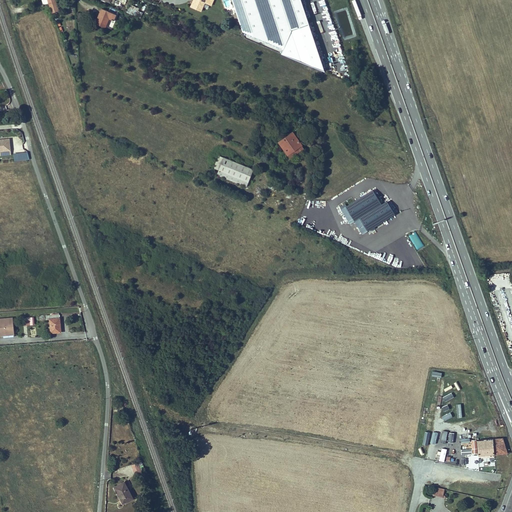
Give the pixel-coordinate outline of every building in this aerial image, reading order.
[(59,11),(55,0),(47,0),(50,6),(52,13),(59,11)] [(193,0),(191,7),(201,11),(204,3),(211,5),(213,0),(193,0)] [(232,0),(237,15),(239,21),(240,22),(241,27),(243,32),(284,49),(291,30),(309,24),(308,22),(300,0),(232,0)] [(141,18),(143,13),(128,7),(126,12),(141,18)] [(117,15),(103,9),(101,15),(100,14),(96,23),(105,27),(109,18),(111,20),(114,21),(117,15)] [(279,142),(288,155),(302,145),(297,139),(293,132),(279,142)] [(0,155),(11,155),(10,139),(0,139),(0,155)] [(304,148),(302,145),(288,155),(290,158),(304,148)] [(14,161),(29,160),(28,152),(13,153),(14,161)] [(253,169),(219,156),(214,168),(219,170),(217,175),(228,179),(246,187),(253,169)] [(347,206),(345,204),(340,207),(350,223),(354,221),(362,234),(370,229),(371,231),(375,228),(374,227),(394,214),(387,201),(382,204),(373,190),(347,206)] [(61,332),(59,314),(46,316),(46,319),(50,319),(51,333),(61,332)] [(0,323),(0,335),(6,335),(6,332),(14,332),(12,318),(4,319),(4,323),(0,323)] [(435,382),(431,386),(438,393),(442,389),(435,382)] [(431,388),(428,391),(436,398),(438,395),(431,388)] [(425,416),(423,421),(432,424),(434,419),(425,416)] [(423,423),(420,434),(429,436),(433,426),(423,423)] [(478,455),(494,454),(493,438),(477,440),(477,441),(473,441),(474,451),(478,451),(478,455)] [(493,438),(494,454),(507,453),(502,438),(493,438)] [(424,458),(426,452),(417,450),(415,456),(424,458)] [(138,463),(141,469),(134,472),(136,476),(142,474),(145,473),(141,462),(138,463)] [(132,465),(134,472),(141,469),(138,463),(132,465)] [(115,487),(120,496),(121,496),(125,502),(133,498),(124,482),(115,487)] [(436,487),(434,496),(443,498),(445,489),(436,487)] [(134,499),(133,498),(125,502),(121,496),(120,496),(124,504),(134,499)]
